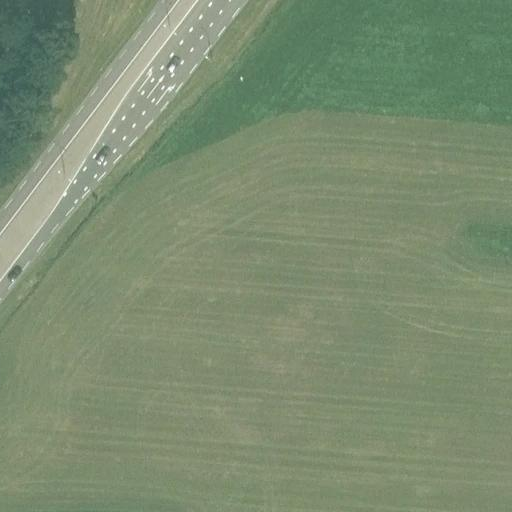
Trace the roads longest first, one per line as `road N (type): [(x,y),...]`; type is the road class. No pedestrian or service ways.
road 1 (primary): [(0,288),(223,0)]
road 2 (primary): [(173,0),(0,220)]
